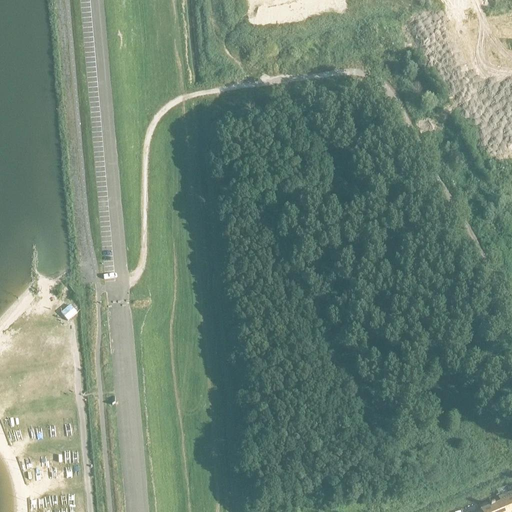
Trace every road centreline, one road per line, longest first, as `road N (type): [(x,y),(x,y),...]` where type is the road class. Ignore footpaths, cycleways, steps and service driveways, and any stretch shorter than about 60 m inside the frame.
road 1 (track): [(181,98),(372,65),(511,318)]
road 2 (track): [(181,98),(158,115),(147,138),(143,264),(129,281),(97,289)]
